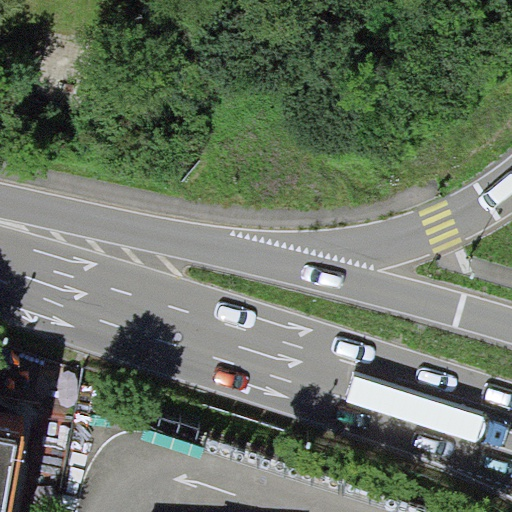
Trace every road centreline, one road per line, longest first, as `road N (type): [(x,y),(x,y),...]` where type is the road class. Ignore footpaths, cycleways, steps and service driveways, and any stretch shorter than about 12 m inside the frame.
road 1 (secondary): [(0,271),(503,434)]
road 2 (secondary): [(260,261),(0,201)]
road 3 (motorway): [(511,184),(420,234),(358,251),(260,261)]
road 4 (secondary): [(511,328),(260,261)]
